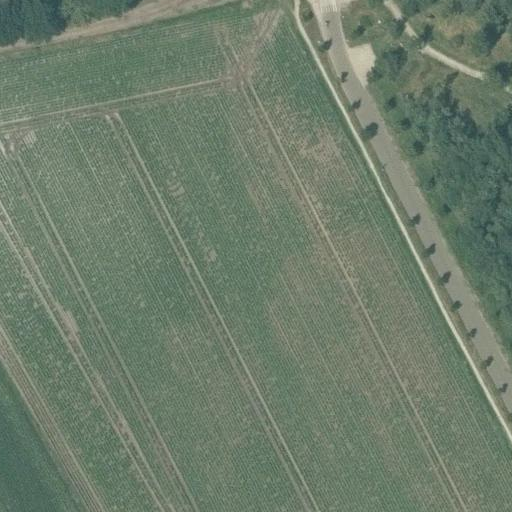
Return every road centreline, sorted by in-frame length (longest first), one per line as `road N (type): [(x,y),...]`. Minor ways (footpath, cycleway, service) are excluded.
road 1 (unclassified): [(511,398),(342,66),(325,0)]
road 2 (track): [(201,0),(0,50)]
